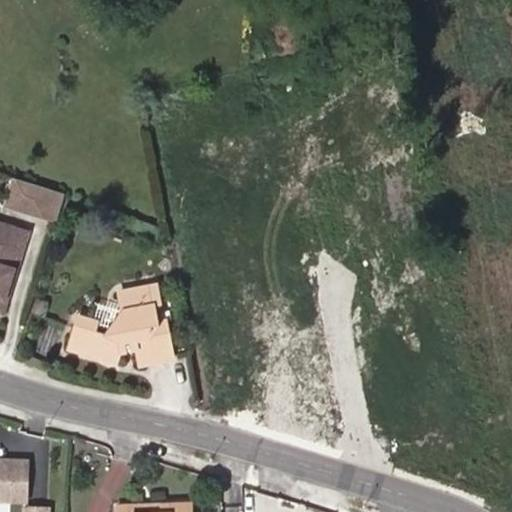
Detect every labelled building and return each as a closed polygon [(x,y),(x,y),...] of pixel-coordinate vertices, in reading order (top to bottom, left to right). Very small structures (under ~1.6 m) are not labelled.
[(62,220),(71,191),(20,174),(10,203),(62,220)] [(0,300),(21,231),(0,224),(0,300)] [(119,297),(121,309),(105,334),(103,334),(97,332),(97,326),(89,324),(75,320),(66,350),(114,362),(117,353),(133,353),(135,365),(171,359),(165,325),(156,326),(153,310),(158,309),(155,290),(119,297)] [(105,334),(121,309),(94,304),(89,324),(97,326),(97,332),(103,334),(105,334)] [(21,462),(0,462),(0,500),(23,500),(21,462)] [(27,511),(56,511),(57,505),(28,503),(27,511)]
